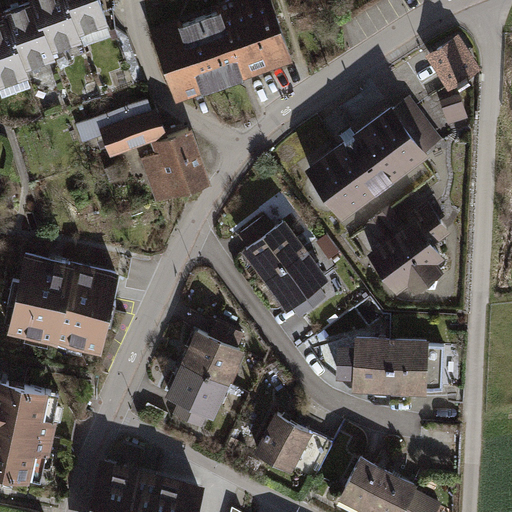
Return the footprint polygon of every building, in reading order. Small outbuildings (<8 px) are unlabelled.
[(3,11),(6,18),(7,18),(24,65),(53,54),(51,47),(34,0),(33,0),(3,11)] [(32,0),(33,0),(34,0),(51,47),(80,36),(78,30),(66,0),(32,0)] [(66,0),(78,30),(107,19),(100,0),(66,0)] [(242,0),(243,1),(153,33),(176,96),(291,54),(270,0),(242,0)] [(0,81),(27,72),(24,65),(7,18),(6,18),(0,20),(0,81)] [(457,37),(431,53),(450,83),(458,77),(460,81),(470,75),(468,71),(476,66),(457,37)] [(409,96),(393,108),(424,150),(440,138),(409,96)] [(148,98),(100,116),(104,128),(102,129),(111,150),(137,140),(166,129),(158,108),(152,110),(148,98)] [(466,115),(460,98),(444,104),(450,120),(466,115)] [(392,107),(310,167),(343,212),(425,151),(424,150),(393,108),(392,107)] [(160,150),(143,156),(149,174),(161,170),(169,192),(174,190),(175,192),(208,180),(189,127),(156,139),(160,150)] [(161,170),(149,174),(157,196),(169,192),(161,170)] [(91,199),(78,201),(81,213),(94,211),(91,199)] [(448,231),(427,202),(409,215),(414,221),(406,227),(384,243),(373,251),(398,285),(409,277),(415,286),(418,284),(421,287),(435,287),(439,273),(436,270),(440,268),(433,259),(440,254),(432,242),(448,231)] [(370,223),(384,243),(406,227),(391,207),(370,223)] [(273,226),(264,214),(241,232),(250,244),(247,246),(268,274),(304,248),(283,220),(273,226)] [(325,276),(304,248),(268,274),(289,303),(292,300),(301,312),(324,295),(315,283),(325,276)] [(116,271),(26,252),(21,277),(14,276),(8,300),(16,302),(10,327),(100,347),(105,321),(111,323),(116,298),(111,296),(116,271)] [(199,328),(185,360),(226,379),(240,347),(237,345),(243,332),(216,320),(210,333),(199,328)] [(389,401),(389,399),(392,338),(357,336),(355,382),(369,382),(369,396),(376,401),(389,401)] [(427,339),(392,338),(389,399),(409,400),(410,390),(425,391),(425,385),(443,385),(445,343),(427,343),(427,339)] [(211,411),(226,379),(185,360),(170,392),(181,397),(175,411),(201,423),(208,409),(211,411)] [(0,423),(50,434),(54,417),(46,416),(52,390),(0,378),(0,423)] [(335,441),(278,411),(269,429),(268,428),(265,434),(266,435),(258,449),(315,478),(335,441)] [(50,434),(0,423),(0,468),(34,475),(39,449),(47,451),(50,434)] [(342,492),(369,506),(388,468),(361,455),(342,492)] [(193,511),(200,488),(102,464),(90,511),(193,511)] [(415,482),(388,468),(369,506),(380,511),(433,511),(439,501),(413,487),(415,482)]
